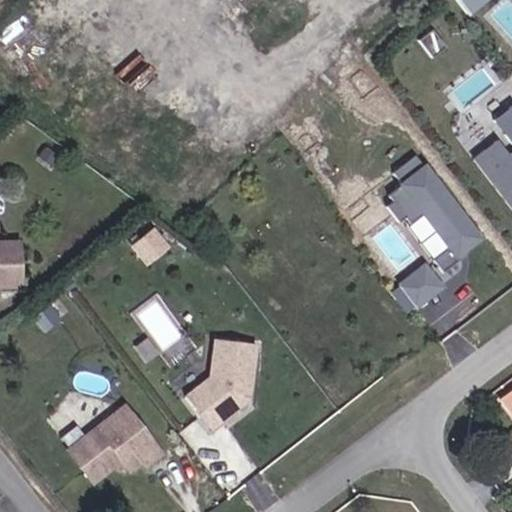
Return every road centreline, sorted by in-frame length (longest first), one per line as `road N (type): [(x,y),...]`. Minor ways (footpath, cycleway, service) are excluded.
road 1 (residential): [(410,422),(293,511)]
road 2 (unknown): [(220,57),(303,41),(347,0)]
road 3 (residential): [(511,344),(410,422)]
